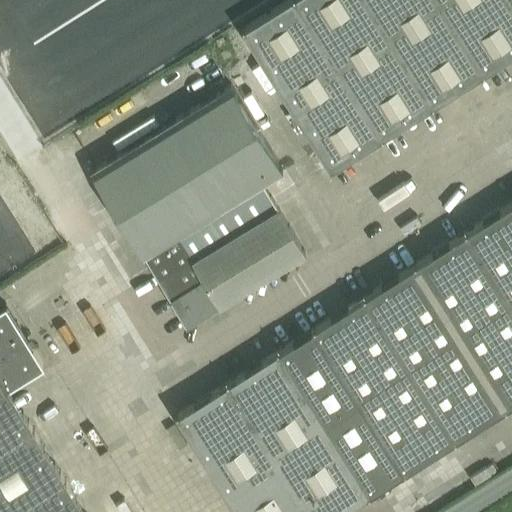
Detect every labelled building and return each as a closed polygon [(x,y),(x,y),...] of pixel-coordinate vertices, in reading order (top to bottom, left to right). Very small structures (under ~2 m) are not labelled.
[(143,0),(156,21),(182,5),(178,0),(143,0)] [(511,0),(286,0),(243,28),(331,168),(511,53),(511,0)] [(283,168),(231,83),(93,168),(145,252),(263,180),(283,168)] [(187,324),(306,251),(263,180),(145,252),(187,324)] [(370,492),(511,401),(511,200),(280,348),(370,492)] [(0,511),(87,511),(66,478),(34,426),(8,384),(44,362),(33,345),(28,348),(24,340),(28,337),(6,302),(0,306),(0,511)] [(338,511),(370,492),(280,348),(177,413),(239,511),(338,511)]
